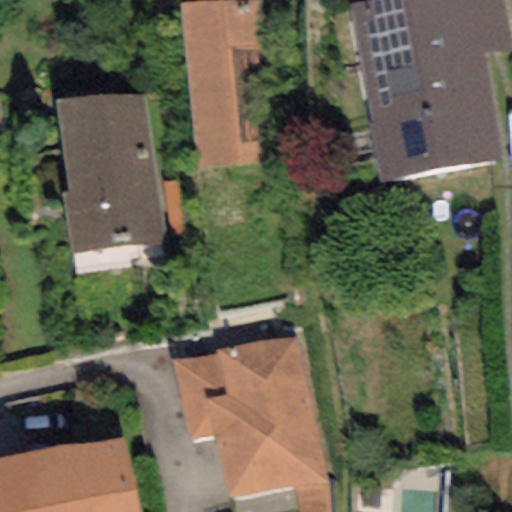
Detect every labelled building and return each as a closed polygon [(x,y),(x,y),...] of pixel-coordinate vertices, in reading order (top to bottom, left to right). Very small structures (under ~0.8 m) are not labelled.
[(256,0),(247,0),(179,7),(196,166),(262,159),(251,52),(262,51),(256,0)] [(511,48),(503,0),(387,0),(351,6),(380,179),(500,159),(483,57),(511,51),(511,48)] [(145,93),(55,104),(66,195),(60,196),(67,256),(164,244),(145,93)] [(212,354),(173,362),(189,439),(216,433),(229,501),(326,481),(296,332),(211,349),(212,354)] [(138,511),(124,439),(0,463),(0,511),(138,511)]
